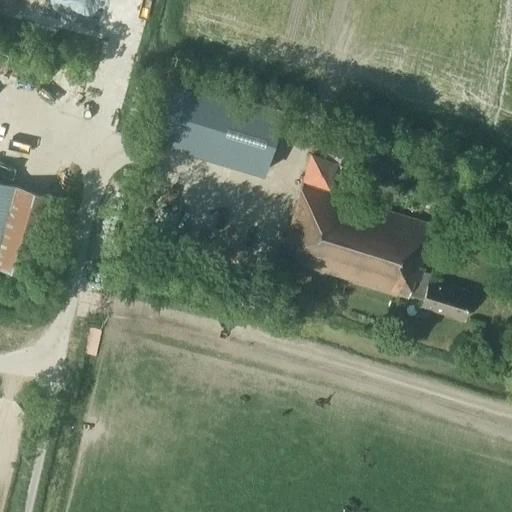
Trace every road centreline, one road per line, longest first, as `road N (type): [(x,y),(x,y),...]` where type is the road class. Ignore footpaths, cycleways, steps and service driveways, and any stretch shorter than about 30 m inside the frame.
road 1 (track): [(511,186),(314,134),(296,150),(237,332),(69,292)]
road 2 (track): [(132,0),(91,144)]
